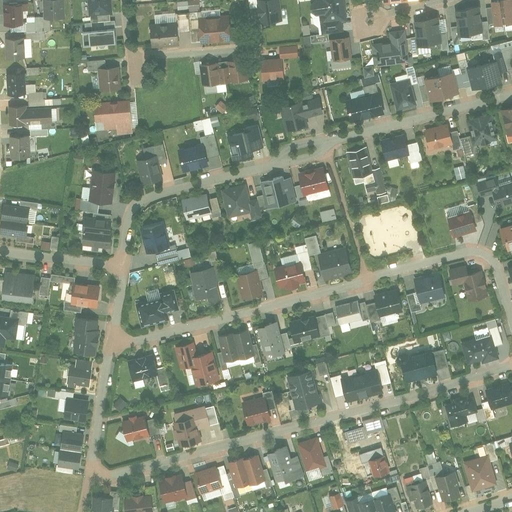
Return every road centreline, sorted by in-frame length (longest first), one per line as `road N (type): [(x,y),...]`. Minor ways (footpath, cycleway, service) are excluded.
road 1 (residential): [(511,365),(90,479),(109,346)]
road 2 (residential): [(511,321),(494,261),(468,251),(109,346)]
road 3 (residential): [(511,95),(152,196),(132,213),(123,263)]
road 4 (residential): [(123,263),(0,252)]
